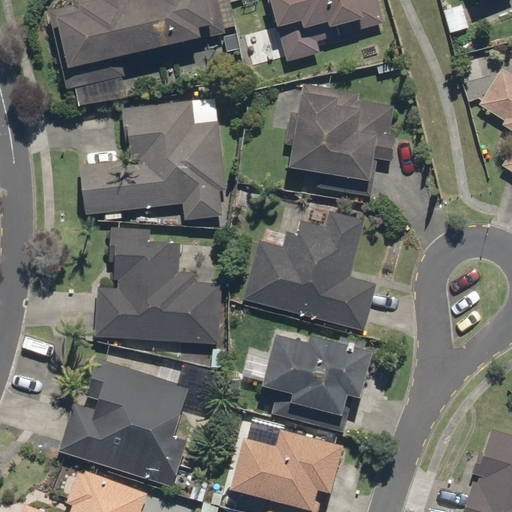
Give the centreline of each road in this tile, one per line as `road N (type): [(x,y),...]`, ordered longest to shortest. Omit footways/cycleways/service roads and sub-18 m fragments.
road 1 (residential): [(0,96),(19,211),(0,347)]
road 2 (residential): [(433,387),(429,287),(445,258),(478,242),(511,255)]
road 3 (residential): [(384,511),(433,387)]
